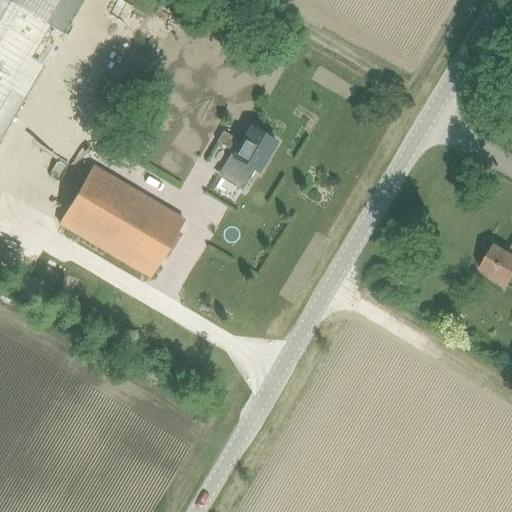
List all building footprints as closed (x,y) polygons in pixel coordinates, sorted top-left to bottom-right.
[(0,0),(0,138),(42,66),(30,58),(48,26),(63,35),(82,0),(0,0)] [(225,133),(219,144),(231,152),(233,153),(231,156),(231,155),(222,169),(246,183),(242,189),(243,189),(254,171),(256,172),(274,142),(248,127),(240,142),(225,133)] [(195,184),(199,164),(188,162),(184,182),(195,184)] [(149,277),(182,220),(91,167),(58,224),(149,277)] [(478,270),(506,286),(511,275),(511,241),(506,252),(492,244),(478,270)]
